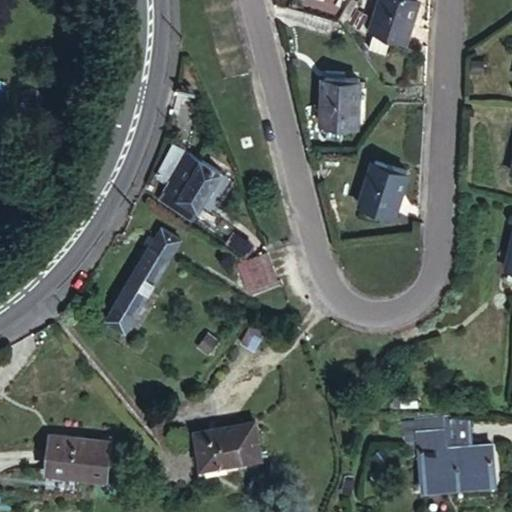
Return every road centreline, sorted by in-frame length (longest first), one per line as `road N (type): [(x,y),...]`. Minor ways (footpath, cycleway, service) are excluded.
road 1 (residential): [(245,0),(313,268),(333,306),(361,322),(410,303),(424,280),(448,0)]
road 2 (tertiary): [(0,309),(74,238),(124,155),(149,56),(149,0)]
